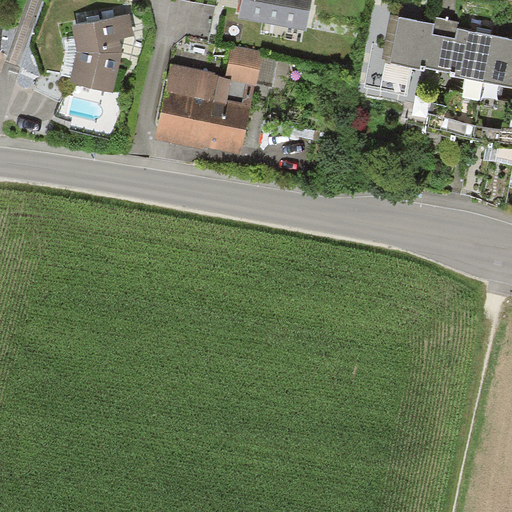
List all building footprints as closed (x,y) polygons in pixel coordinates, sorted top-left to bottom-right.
[(307,0),(241,0),(239,15),(303,26),(307,0)] [(128,15),(72,25),(76,47),(69,75),(109,83),(118,55),(116,34),(129,33),(128,15)] [(444,26),(398,16),(389,59),(435,68),(444,26)] [(491,34),(444,26),(435,68),(482,78),(491,34)] [(511,39),(491,34),(482,78),(511,83),(511,39)] [(260,62),(232,56),(226,82),(254,88),(260,62)] [(226,84),(169,71),(154,136),(238,155),(247,114),(220,108),(226,84)] [(446,104),(429,100),(424,128),(471,138),(479,96),(448,88),(446,104)] [(508,101),(479,96),(471,138),(511,146),(511,117),(505,117),(508,101)]
